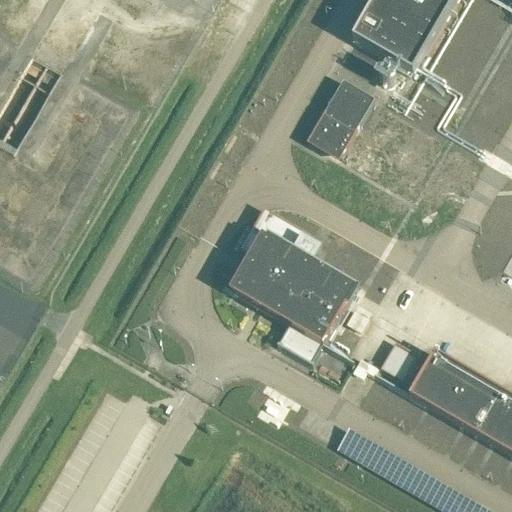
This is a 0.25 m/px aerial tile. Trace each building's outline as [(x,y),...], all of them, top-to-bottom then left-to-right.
[(464,0),(384,0),(354,51),(414,86),(464,0)] [(375,108),(344,90),(307,151),(339,169),(357,138),(358,138),(375,108)] [(247,272),(230,301),(323,357),(347,315),(350,317),(360,299),(301,263),(311,246),(266,219),(242,258),(252,264),(247,272)] [(382,378),(413,390),(424,363),(393,351),(382,378)] [(511,406),(436,362),(410,405),(511,465),(511,406)]
